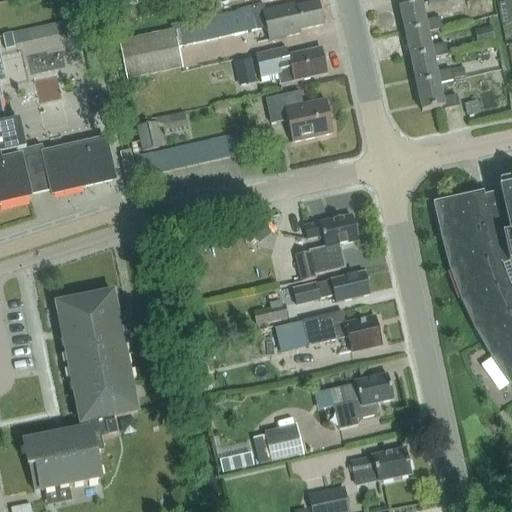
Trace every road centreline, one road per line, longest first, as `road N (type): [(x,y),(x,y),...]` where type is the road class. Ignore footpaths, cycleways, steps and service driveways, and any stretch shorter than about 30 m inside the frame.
road 1 (residential): [(385,166),(151,220),(0,272)]
road 2 (residential): [(459,511),(385,166)]
road 3 (residential): [(385,166),(348,0)]
road 4 (residential): [(385,166),(511,139)]
